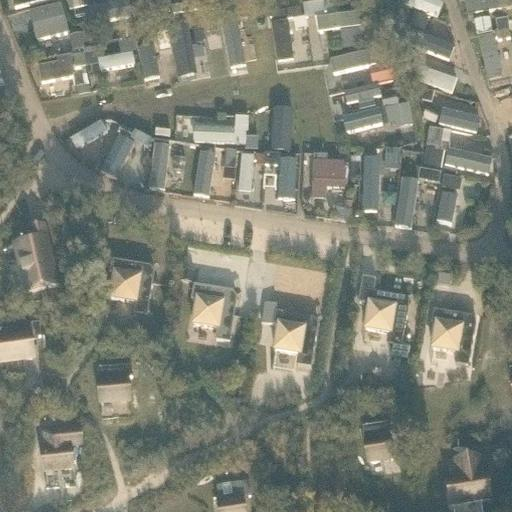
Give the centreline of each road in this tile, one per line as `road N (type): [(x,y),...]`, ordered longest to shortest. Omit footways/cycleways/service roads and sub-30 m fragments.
road 1 (residential): [(511,261),(142,204),(75,174),(40,135),(0,38)]
road 2 (track): [(40,135),(101,108),(297,96)]
